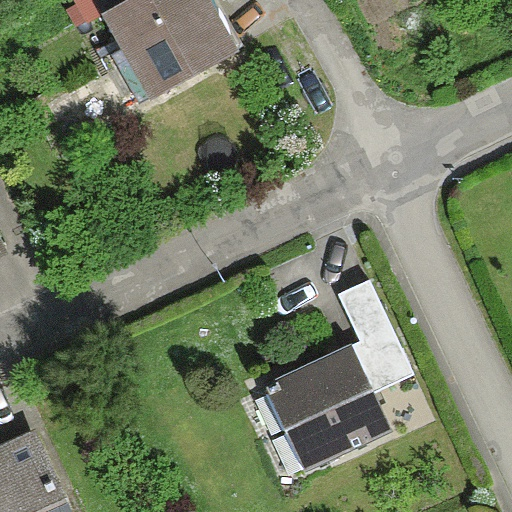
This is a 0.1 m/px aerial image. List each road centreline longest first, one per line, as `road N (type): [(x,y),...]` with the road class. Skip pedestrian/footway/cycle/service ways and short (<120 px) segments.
road 1 (residential): [(388,165),(0,341)]
road 2 (residential): [(388,165),(511,427)]
road 3 (residential): [(299,0),(388,165)]
road 4 (residential): [(511,104),(388,165)]
